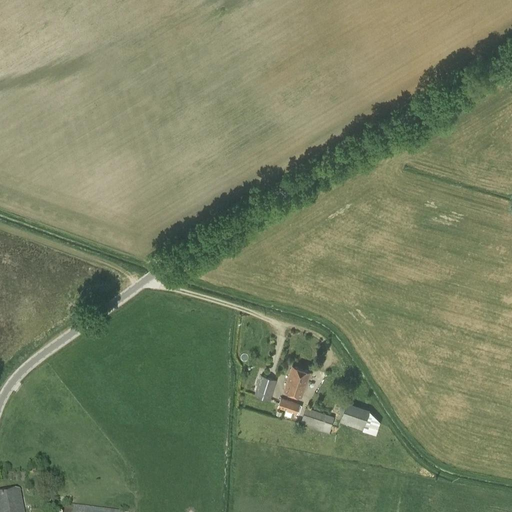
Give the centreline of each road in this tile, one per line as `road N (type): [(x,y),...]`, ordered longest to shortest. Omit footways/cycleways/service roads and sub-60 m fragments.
road 1 (tertiary): [(144,280),(511,55)]
road 2 (tertiary): [(144,280),(25,369),(0,401)]
